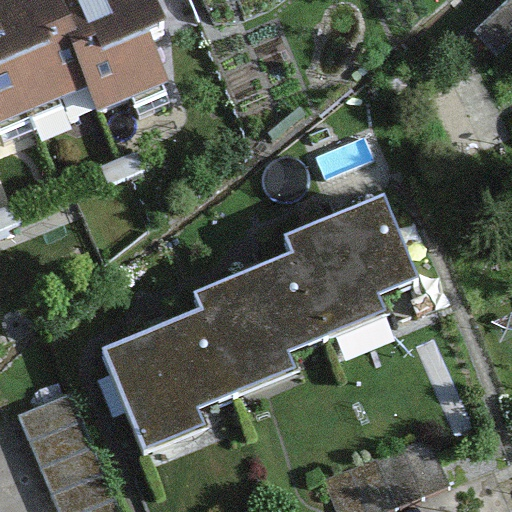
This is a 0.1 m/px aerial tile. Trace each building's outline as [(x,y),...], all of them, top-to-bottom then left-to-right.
[(0,0),(0,47),(25,108),(86,83),(51,0),(0,0)] [(145,0),(51,0),(86,83),(98,112),(161,87),(142,40),(159,33),(145,0)] [(511,17),(481,48),(499,67),(511,54),(511,17)] [(0,118),(25,108),(0,47),(0,118)] [(293,247),(301,266),(330,340),(383,319),(376,302),(413,287),(383,212),(293,247)] [(285,358),(330,340),(301,266),(199,306),(206,322),(236,399),(292,377),(285,358)] [(200,414),(236,399),(206,322),(106,362),(143,455),(206,430),(200,414)] [(117,511),(78,410),(25,430),(57,511),(117,511)] [(325,481),(337,511),(390,511),(448,489),(428,440),(325,481)]
